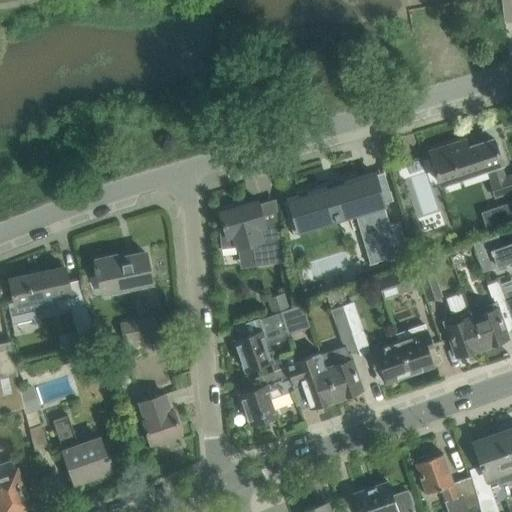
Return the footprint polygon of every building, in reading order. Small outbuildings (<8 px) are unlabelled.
[(466,143),(448,149),(430,155),(440,184),(487,168),(492,181),(490,182),(494,197),(502,194),(511,190),(511,174),(504,177),(500,164),(502,163),(493,139),(467,148),(466,143)] [(284,200),(283,200),(290,225),(291,224),(292,224),(291,221),(295,220),(297,228),(334,217),(335,219),(340,218),(340,215),(356,210),(363,232),(368,231),(369,233),(374,231),(374,229),(378,228),(387,258),(385,258),(385,259),(385,260),(408,253),(399,221),(397,221),(398,222),(389,225),(383,203),(380,193),(369,196),(364,178),(357,180),(355,175),(357,174),(357,173),(336,179),(336,180),(337,180),(339,185),(327,189),(325,183),(327,183),(326,181),(295,190),(296,192),(297,192),(299,191),(300,196),(298,197),(284,201),(284,200)] [(237,249),(252,244),(255,264),(284,260),(279,221),(265,225),(258,200),(219,211),(224,227),(221,228),(223,247),(236,246),(237,249)] [(495,237),(476,244),(472,245),(476,255),(485,252),(490,268),(511,260),(511,242),(498,247),(495,237)] [(93,266),(94,270),(97,270),(101,288),(121,284),(122,289),(139,286),(143,306),(156,303),(145,252),(116,258),(116,255),(95,260),(96,266),(93,266)] [(432,259),(414,264),(422,283),(427,301),(442,296),(432,259)] [(409,286),(422,283),(414,264),(376,277),(383,299),(410,290),(409,286)] [(59,309),(71,306),(82,351),(97,347),(86,302),(73,305),(64,267),(9,279),(14,298),(7,300),(12,322),(35,317),(32,301),(56,296),(59,309)] [(511,288),(502,292),(507,306),(511,319),(511,288)] [(321,355),(320,355),(327,375),(336,399),(361,390),(346,346),(355,343),(351,332),(342,305),(337,292),(327,295),(332,309),(330,309),(343,347),(321,355)] [(267,301),(271,315),(280,312),(288,309),(284,295),(267,301)] [(470,312),(469,312),(481,348),(507,338),(495,303),(470,312)] [(444,321),(450,337),(457,356),(481,348),(469,312),(470,312),(469,310),(454,315),(454,317),(444,321)] [(265,364),(271,362),(265,344),(288,336),(287,333),(280,312),(271,315),(259,319),(259,317),(235,326),(240,338),(236,339),(246,370),(265,364)] [(120,327),(122,338),(123,343),(157,335),(153,316),(135,320),(136,323),(120,327)] [(395,335),(398,342),(409,373),(438,363),(425,325),(395,335)] [(362,328),(351,332),(355,343),(357,350),(358,350),(359,355),(369,352),(380,383),(409,373),(398,342),(370,351),(362,328)] [(10,341),(0,343),(0,412),(20,408),(24,407),(20,389),(10,341)] [(126,347),(110,352),(114,364),(130,359),(126,347)] [(293,355),(283,358),(286,367),(287,371),(294,390),(304,387),(311,407),(336,399),(319,352),(295,361),(293,355)] [(74,359),(73,362),(74,365),(77,366),(80,365),(82,362),(80,359),(77,357),(74,359)] [(286,367),(283,358),(271,362),(274,371),(286,367)] [(286,367),(274,371),(262,375),(265,385),(241,393),(252,424),(276,415),(270,398),(294,390),(287,371),(286,367)] [(33,385),(20,389),(24,407),(24,413),(35,410),(37,409),(40,408),(33,385)] [(181,432),(173,409),(170,411),(164,393),(140,402),(146,419),(142,420),(150,443),(181,432)] [(35,410),(24,413),(28,426),(41,423),(37,409),(35,410)] [(52,419),(68,463),(75,482),(111,469),(107,459),(110,457),(109,454),(106,455),(99,437),(78,444),(67,414),(52,419)] [(47,444),(41,423),(28,426),(34,449),(47,444)] [(511,428),(500,433),(511,467),(511,428)] [(481,465),(470,469),(481,511),(499,511),(489,482),(498,479),(499,482),(511,477),(511,467),(500,433),(473,442),(481,465)] [(415,463),(422,481),(426,492),(441,487),(445,500),(444,501),(448,511),(481,511),(470,469),(469,469),(471,476),(453,483),(442,453),(415,463)] [(12,457),(0,461),(0,511),(8,511),(29,505),(21,483),(23,479),(20,471),(17,471),(12,457)] [(354,493),(360,511),(414,511),(414,509),(407,490),(392,495),(387,481),(354,493)] [(329,511),(326,502),(301,511),(329,511)]
